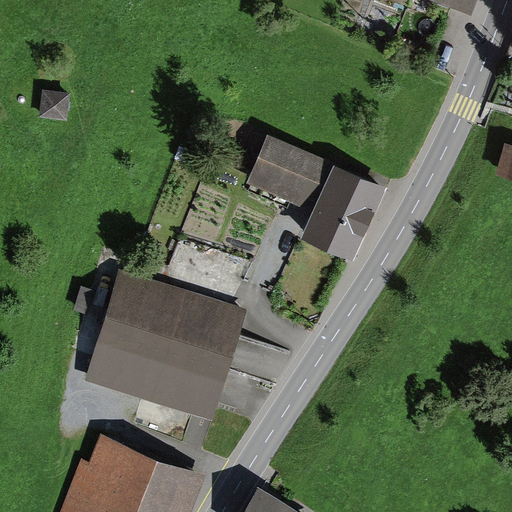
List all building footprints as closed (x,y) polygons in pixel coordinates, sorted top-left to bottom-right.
[(424,0),(469,16),(474,0),(424,0)] [(65,97),(39,94),(37,118),(63,120),(65,97)] [(379,188),(264,140),(246,183),(310,209),(299,237),(350,258),(379,188)] [(511,148),(503,146),(494,178),(511,182),(511,148)] [(95,343),(118,269),(103,264),(80,338),(95,343)] [(241,307),(118,272),(86,382),(210,417),(241,307)] [(183,511),(197,475),(98,439),(71,511),(183,511)] [(292,511),(257,489),(242,511),(292,511)]
